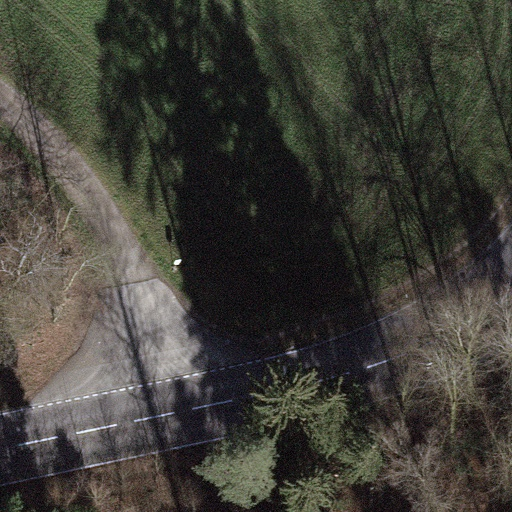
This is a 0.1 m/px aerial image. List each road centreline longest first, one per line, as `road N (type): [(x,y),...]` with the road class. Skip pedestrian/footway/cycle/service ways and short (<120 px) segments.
road 1 (tertiary): [(511,291),(427,346),(348,373),(0,449)]
road 2 (track): [(0,94),(46,132),(108,204),(164,415)]
